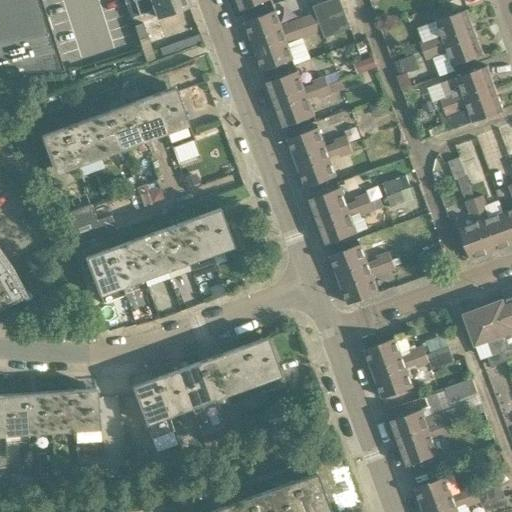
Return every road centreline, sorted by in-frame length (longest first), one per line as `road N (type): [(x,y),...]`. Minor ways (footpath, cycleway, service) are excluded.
road 1 (residential): [(0,349),(130,350),(310,285)]
road 2 (residential): [(310,285),(206,0)]
road 3 (residential): [(328,332),(511,265)]
road 4 (residential): [(394,511),(328,332)]
